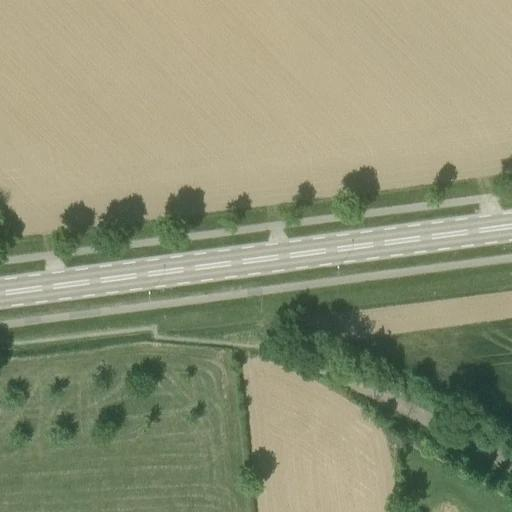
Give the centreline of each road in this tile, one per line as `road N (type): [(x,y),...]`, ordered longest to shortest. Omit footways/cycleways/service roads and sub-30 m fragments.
road 1 (secondary): [(0,294),(511,226)]
road 2 (unclassified): [(511,465),(275,346)]
